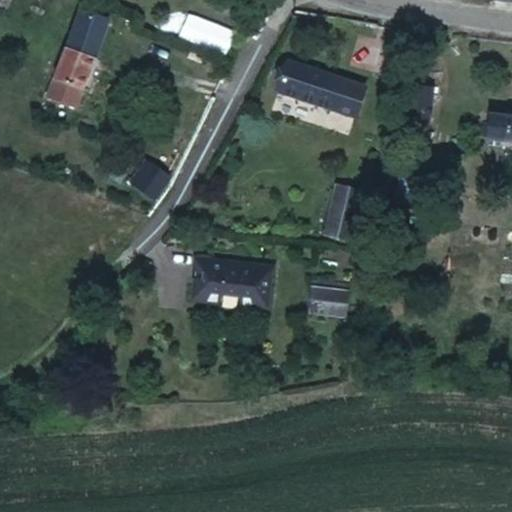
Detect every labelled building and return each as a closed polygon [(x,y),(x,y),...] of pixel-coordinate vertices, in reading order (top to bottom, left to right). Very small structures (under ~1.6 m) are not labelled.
[(103,19),(76,10),(44,96),(71,106),(103,19)] [(228,55),(235,34),(188,17),(181,38),(228,55)] [(368,77),(289,55),(281,85),(359,107),(368,77)] [(435,82),(418,80),(409,132),(425,135),(435,82)] [(511,115),(488,113),(485,137),(511,139),(511,115)] [(168,174),(140,159),(126,182),(154,199),(168,174)] [(362,183),(337,178),(326,228),(350,233),(362,183)] [(222,254),(190,251),(186,293),(210,296),(215,288),(229,290),(232,298),(261,301),(265,265),(221,260),(222,254)] [(313,286),(311,315),(349,318),(351,289),(313,286)]
